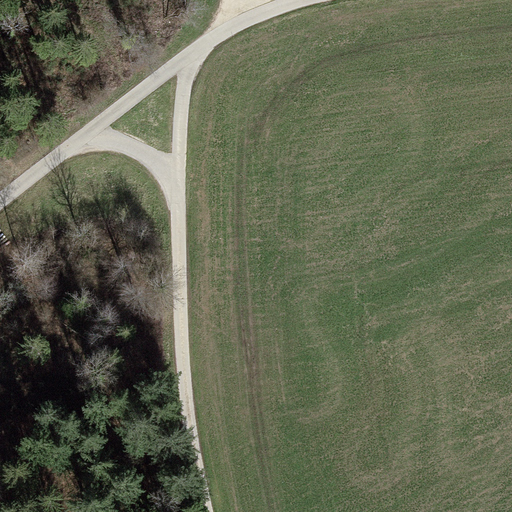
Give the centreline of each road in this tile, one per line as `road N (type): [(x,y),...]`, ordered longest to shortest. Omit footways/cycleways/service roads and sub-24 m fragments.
road 1 (track): [(244,0),(188,59),(175,173),(186,414),(209,511)]
road 2 (track): [(188,59),(90,131),(175,173)]
